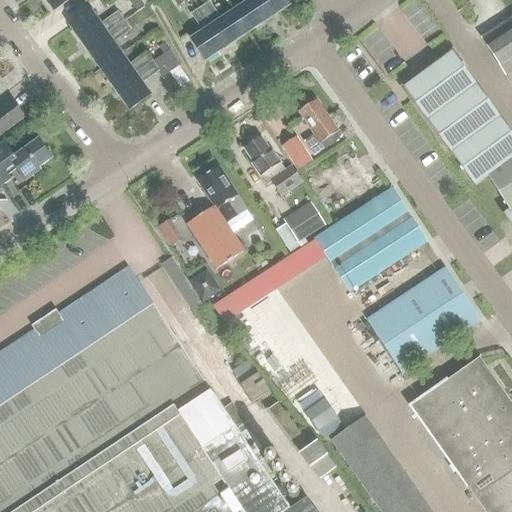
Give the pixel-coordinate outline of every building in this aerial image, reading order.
[(44,0),(53,12),(69,0),(44,0)] [(139,0),(123,0),(133,13),(144,6),(139,0)] [(247,33),(268,20),(254,0),(240,0),(241,1),(243,0),(244,0),(247,3),(244,4),(232,12),(247,33)] [(254,0),(268,20),(289,6),(284,0),(254,0)] [(225,48),(247,33),(232,12),(217,22),(215,18),(217,17),(208,4),(199,10),(225,48)] [(205,30),(202,32),(190,40),(205,61),(225,48),(199,10),(191,15),(199,28),(203,26),(205,30)] [(70,28),(85,50),(122,22),(117,14),(100,26),(91,13),(70,28)] [(507,75),(511,71),(511,18),(482,38),(507,75)] [(85,50),(99,69),(121,55),(112,43),(129,31),(122,22),(85,50)] [(178,66),(168,51),(151,63),(114,90),(128,111),(149,96),(140,83),(156,72),(161,79),(178,66)] [(511,136),(451,53),(447,56),(403,88),(452,157),(474,186),(487,177),(509,210),(502,214),(504,218),(511,229),(511,230),(511,136)] [(129,66),(121,55),(99,69),(114,90),(151,63),(145,55),(129,66)] [(0,135),(23,118),(10,101),(0,108),(0,135)] [(307,126),(313,136),(304,143),(313,156),(341,137),(325,114),(323,115),(314,102),(299,112),(308,125),(307,126)] [(280,147),(296,172),(312,162),(295,137),(280,147)] [(259,177),(267,172),(272,180),(270,181),(280,197),(301,183),(296,176),(290,168),(284,172),(279,164),(280,164),(271,152),(270,153),(260,138),(243,149),(253,164),(251,165),(259,177)] [(6,175),(15,169),(24,182),(40,170),(38,168),(50,159),(37,140),(13,158),(2,143),(0,144),(0,186),(0,187),(10,180),(6,175)] [(225,225),(246,211),(237,197),(218,168),(214,170),(213,168),(205,174),(206,175),(196,182),(213,207),(186,225),(215,270),(243,252),(225,225)] [(315,238),(313,239),(349,293),(425,243),(425,244),(426,243),(390,189),(390,190),(331,228),(315,238)] [(324,227),(310,203),(282,220),(297,244),(324,227)] [(172,218),(157,227),(170,247),(185,237),(172,218)] [(168,260),(161,265),(194,315),(201,310),(168,260)] [(444,269),(366,320),(402,373),(479,323),(444,269)] [(313,511),(304,499),(288,510),(253,456),(262,450),(248,429),(239,435),(210,392),(211,392),(137,282),(130,271),(60,318),(55,310),(56,318),(37,330),(31,327),(36,334),(0,357),(0,511),(313,511)] [(218,292),(205,273),(190,283),(202,302),(218,292)] [(275,372),(284,385),(305,371),(297,358),(275,372)] [(511,511),(511,405),(479,358),(421,399),(409,407),(483,511),(511,511)] [(246,362),(231,372),(240,386),(239,386),(250,404),(268,392),(257,374),(255,376),(246,362)] [(429,511),(363,419),(331,442),(380,511),(429,511)] [(319,480),(335,468),(315,442),(298,455),(309,469),(310,469),(319,480)]
